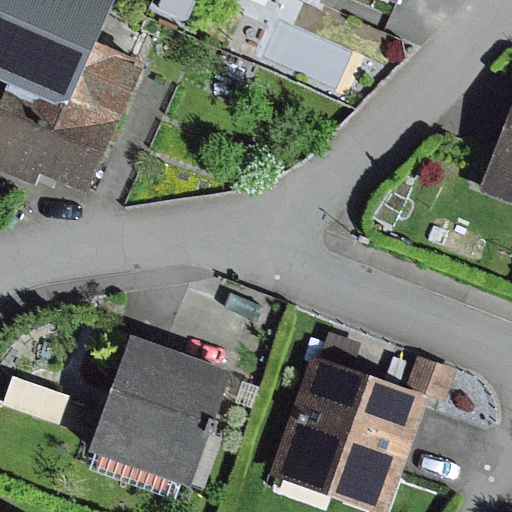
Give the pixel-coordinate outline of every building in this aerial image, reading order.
[(113,0),(0,0),(0,84),(9,88),(0,107),(0,173),(33,189),(38,175),(85,195),(142,71),(93,51),(113,0)] [(294,0),(318,10),(322,0),(383,0),(398,6),(400,0),(294,0)] [(511,106),(478,194),(511,206),(511,106)] [(231,373),(130,337),(88,454),(189,490),(231,373)] [(410,355),(399,389),(428,399),(444,404),(456,372),(410,355)] [(313,358),(269,478),(362,511),(388,511),(428,399),(399,389),(313,358)]
